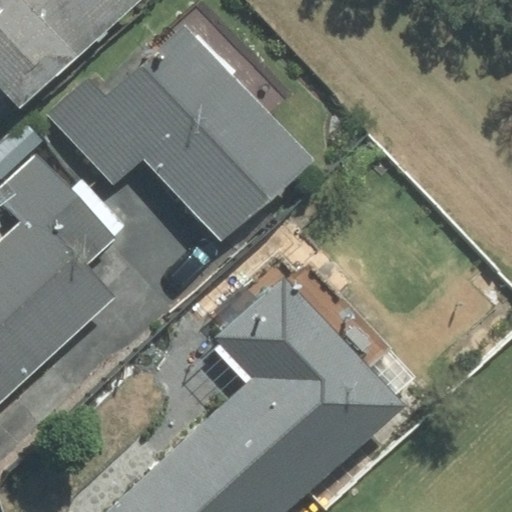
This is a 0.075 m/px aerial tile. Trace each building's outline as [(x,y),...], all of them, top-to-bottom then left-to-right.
[(0,0),(0,84),(9,93),(21,107),(135,0),(0,0)] [(145,155),(221,238),(307,159),(184,26),(112,92),(93,72),(47,114),(112,185),(145,155)] [(0,84),(0,101),(9,93),(0,84)] [(0,242),(0,400),(113,295),(86,266),(116,238),(38,155),(0,189),(0,196),(23,221),(0,242)] [(111,511),(280,511),(400,405),(284,278),(221,335),(260,378),(111,511)]
